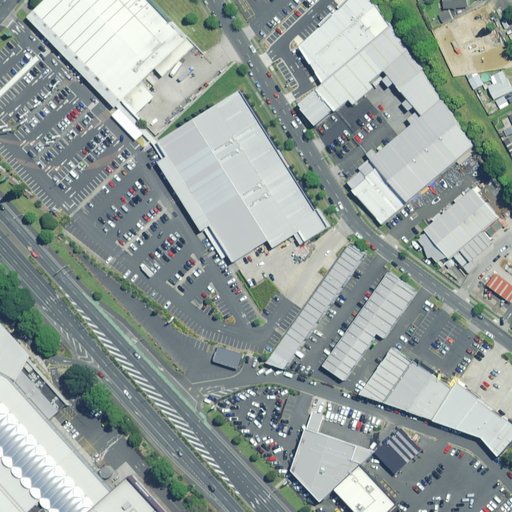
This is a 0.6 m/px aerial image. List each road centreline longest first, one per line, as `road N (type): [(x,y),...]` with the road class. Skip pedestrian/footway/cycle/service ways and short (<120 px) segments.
road 1 (tertiary): [(511,342),(352,217),(213,0)]
road 2 (secondary): [(0,209),(279,511)]
road 3 (secondary): [(236,511),(81,336)]
road 4 (track): [(511,111),(479,123),(435,71),(399,0)]
road 5 (secondary): [(81,336),(0,241)]
